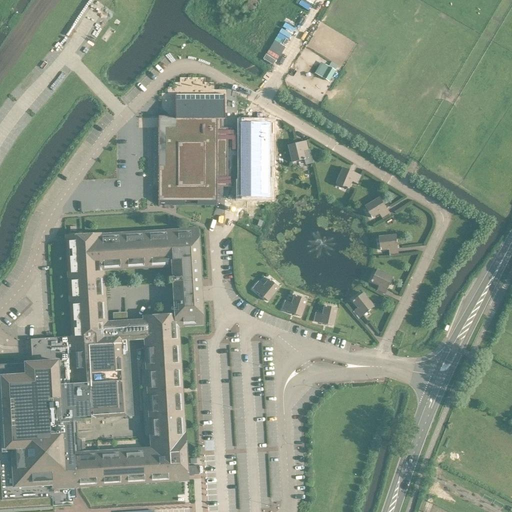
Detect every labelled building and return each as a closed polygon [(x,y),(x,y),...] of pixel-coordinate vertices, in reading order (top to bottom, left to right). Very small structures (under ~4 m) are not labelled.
[(321,77),(328,82),(335,71),(327,67),(321,77)] [(158,169),(157,169),(157,186),(157,207),(158,207),(158,205),(159,205),(159,199),(164,199),(164,205),(215,205),(215,206),(216,206),(216,187),(227,187),(227,128),(221,128),(221,123),(221,119),(224,119),(223,94),(223,95),(175,95),(175,94),(174,94),(174,111),(174,113),(174,119),(177,119),(177,121),(176,121),(175,122),(175,123),(174,123),(174,124),(175,124),(175,125),(176,125),(177,125),(177,128),(174,128),(164,128),(164,169),(164,170),(163,170),(163,169),(163,168),(162,168),(161,167),(161,168),(160,168),(159,168),(159,169),(159,170),(158,170),(158,169)] [(250,105),(248,110),(259,116),(261,111),(250,105)] [(264,128),(238,128),(239,201),(265,201),(264,128)] [(307,141),(287,145),(291,162),(292,167),(305,164),(312,163),(309,149),(307,141)] [(346,189),(347,190),(354,173),(342,168),(335,184),(346,188),(346,189)] [(371,216),(371,217),(372,218),(387,209),(380,198),(365,207),(371,216)] [(0,509),(72,505),(72,499),(76,498),(75,485),(81,484),(183,478),(174,323),(193,322),(199,322),(197,304),(197,303),(197,301),(196,287),(196,286),(196,279),(193,233),(175,234),(117,238),(81,240),(81,234),(69,235),(75,336),(53,338),(30,339),(31,356),(31,363),(0,364),(0,509)] [(398,248),(396,235),(379,237),(380,248),(380,250),(398,248)] [(372,280),(371,282),(387,289),(393,277),(377,270),(373,280),(372,280)] [(252,289),(267,301),(278,288),(269,281),(270,280),(268,279),(263,286),(258,282),(252,289)] [(364,315),(374,307),(364,293),(355,300),(354,300),(353,301),(364,315)] [(296,296),(294,295),(291,304),(285,302),(282,310),(300,317),(306,300),(295,296),(296,296)] [(322,314),(315,313),(313,322),(333,326),(337,309),(325,306),(323,306),(322,314)] [(187,475),(199,475),(198,466),(187,466),(187,475)]
